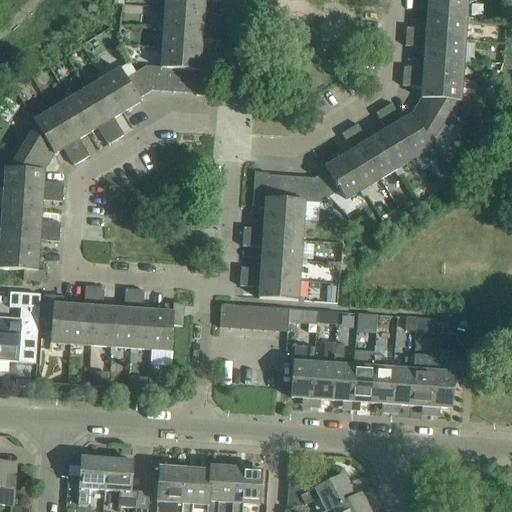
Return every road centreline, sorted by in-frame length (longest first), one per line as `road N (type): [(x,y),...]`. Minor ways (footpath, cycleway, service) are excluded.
road 1 (residential): [(205,284),(78,269),(75,183),(175,124),(232,127)]
road 2 (residential): [(233,144),(291,148),(381,93),(389,83),(388,0)]
road 3 (residential): [(389,443),(194,430)]
road 4 (residential): [(205,284),(227,270),(233,144)]
road 5 (residential): [(194,430),(54,420)]
road 6 (residential): [(232,127),(238,0)]
road 7 (residential): [(511,452),(389,443)]
